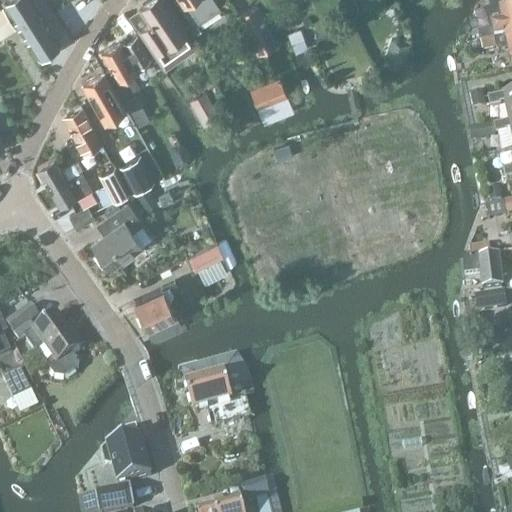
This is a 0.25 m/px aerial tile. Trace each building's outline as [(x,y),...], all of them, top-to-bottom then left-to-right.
[(3,0),(2,1),(37,57),(40,55),(42,57),(44,58),(57,50),(58,47),(56,45),(59,43),(32,0),(3,0)] [(132,19),(130,20),(165,71),(166,70),(153,51),(163,45),(164,46),(169,43),(176,53),(181,54),(193,46),(184,33),(185,32),(164,0),(141,0),(142,3),(137,6),(148,22),(138,28),(132,19)] [(219,9),(213,0),(178,0),(183,7),(184,6),(192,20),(196,25),(219,9)] [(489,0),(491,10),(511,5),(510,0),(489,0)] [(257,5),(237,14),(243,25),(257,53),(276,44),(257,5)] [(0,34),(13,27),(2,7),(0,8),(0,34)] [(479,34),(481,43),(511,36),(511,9),(501,12),(503,25),(493,27),(494,31),(479,34)] [(136,34),(121,43),(126,51),(129,57),(135,67),(150,58),(136,34)] [(511,36),(481,43),(483,52),(497,49),(498,53),(509,50),(511,63),(511,36)] [(410,50),(407,49),(408,46),(391,40),(383,64),(400,70),(403,61),(406,62),(410,50)] [(119,41),(100,52),(117,81),(124,93),(138,85),(131,73),(136,70),(129,58),(129,57),(126,51),(125,52),(119,41)] [(103,71),(82,83),(104,123),(125,111),(103,71)] [(250,89),(257,108),(287,96),(279,77),(250,89)] [(511,92),(505,94),(505,95),(489,98),(491,108),(502,106),(501,104),(506,103),(510,121),(511,120),(511,92)] [(205,93),(189,101),(203,126),(219,117),(205,93)] [(136,96),(125,102),(132,114),(142,107),(136,96)] [(62,117),(83,155),(102,145),(81,107),(62,117)] [(511,120),(510,121),(510,122),(495,125),(497,135),(507,133),(507,131),(511,129),(511,120)] [(272,154),(277,164),(293,157),(288,146),(272,154)] [(140,154),(118,166),(130,187),(132,191),(153,180),(151,176),(140,154)] [(82,172),(66,181),(53,158),(37,167),(53,196),(56,194),(61,203),(74,196),(76,199),(92,190),(82,172)] [(63,170),(68,178),(79,172),(74,163),(63,170)] [(115,165),(97,174),(111,200),(129,191),(115,165)] [(151,204),(169,200),(167,191),(149,195),(151,204)] [(140,245),(132,232),(142,224),(127,202),(104,219),(111,229),(91,244),(109,268),(140,245)] [(94,218),(87,206),(69,216),(76,228),(94,218)] [(74,241),(92,231),(87,223),(70,234),(74,241)] [(470,248),(471,257),(491,255),(490,246),(470,248)] [(188,259),(194,272),(219,259),(213,247),(188,259)] [(471,257),(463,258),(465,275),(481,273),(483,288),(503,286),(499,254),(491,255),(471,257)] [(182,295),(175,281),(133,301),(152,338),(180,324),(174,312),(175,312),(169,301),(182,295)] [(475,297),(477,312),(505,307),(503,293),(475,297)] [(8,322),(19,338),(24,334),(34,348),(43,342),(52,355),(49,357),(47,367),(55,377),(64,379),(75,371),(76,362),(71,355),(83,346),(69,326),(67,327),(57,314),(30,334),(25,327),(39,318),(31,306),(8,322)] [(0,356),(10,351),(3,334),(7,332),(0,315),(0,356)] [(470,330),(471,345),(493,342),(490,328),(470,330)] [(232,401),(225,374),(200,381),(196,366),(183,369),(194,412),(211,408),(215,421),(222,419),(224,425),(251,418),(246,398),(232,401)] [(3,377),(13,401),(32,392),(21,368),(3,377)] [(96,493),(79,497),(81,511),(114,511),(135,508),(131,487),(129,487),(127,482),(152,476),(140,436),(137,436),(135,429),(120,433),(122,441),(107,445),(108,448),(103,453),(106,465),(113,466),(119,489),(96,493)] [(172,440),(172,451),(191,450),(191,439),(172,440)] [(243,487),(247,502),(269,497),(265,481),(243,487)] [(197,511),(244,511),(241,499),(197,510),(197,511)]
